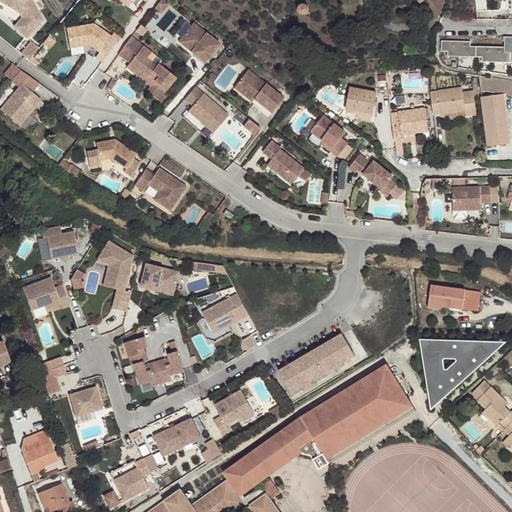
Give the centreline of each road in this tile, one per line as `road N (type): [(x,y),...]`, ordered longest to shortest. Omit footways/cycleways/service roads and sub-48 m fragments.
road 1 (residential): [(0,46),(64,93),(101,101),(278,221),(360,233)]
road 2 (residential): [(99,354),(126,420),(317,325),(342,305),(360,233)]
road 3 (residential): [(360,233),(511,249)]
road 4 (residential): [(511,169),(413,171),(385,149)]
